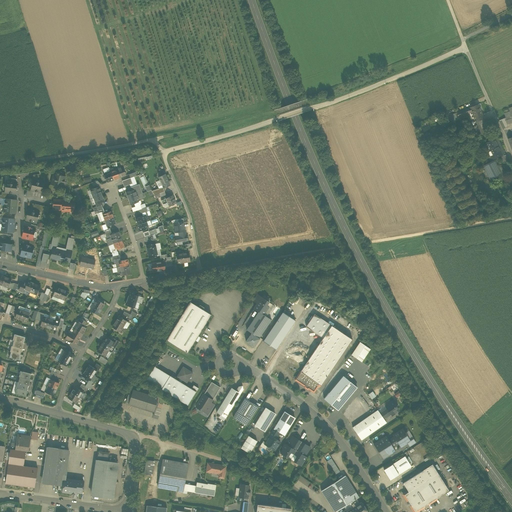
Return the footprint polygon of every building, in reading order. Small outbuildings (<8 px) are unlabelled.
[(471,107),(471,108),(457,113),(452,115),(454,121),(459,119),(459,118),(464,116),(464,115),(473,112),(475,118),(482,115),(478,104),(471,107)] [(487,122),(485,123),(484,119),(482,115),(475,118),(477,122),(478,125),(477,126),(479,131),(481,135),(491,131),(487,122)] [(427,122),(420,126),(424,132),(431,128),(427,122)] [(491,157),(492,159),(503,153),(504,152),(500,144),(497,137),(484,144),(488,151),(488,152),(491,157)] [(485,167),(486,170),(486,171),(486,172),(486,174),(487,175),(488,176),(489,176),(490,178),(492,179),(496,177),(496,178),(497,177),(505,173),(502,168),(498,167),(495,161),(493,161),(492,159),(491,157),(489,158),(491,163),(485,165),(485,167)] [(123,167),(116,169),(119,178),(126,175),(123,167)] [(113,180),(119,178),(116,169),(114,170),(110,171),(113,180)] [(70,171),(66,172),(73,189),(77,188),(70,171)] [(113,180),(110,171),(104,173),(107,182),(113,180)] [(51,185),(63,187),(65,177),(62,176),(61,174),(60,175),(54,174),(51,185)] [(158,187),(163,185),(168,183),(168,182),(165,174),(159,177),(160,180),(156,182),(158,187)] [(132,184),(130,178),(122,181),(124,187),(129,185),(132,184)] [(30,190),(41,193),(42,190),(43,189),(42,187),(44,181),(38,180),(33,179),(30,190)] [(9,193),(15,194),(16,191),(17,190),(16,188),(17,182),(16,182),(8,181),(6,181),(4,193),(9,193)] [(129,188),(130,191),(134,190),(134,191),(135,191),(137,195),(142,194),(139,185),(137,185),(130,188),(129,188)] [(154,195),(159,194),(164,192),(163,187),(152,191),(154,194),(154,195)] [(89,195),(90,199),(102,195),(100,189),(96,190),(95,188),(90,190),(91,192),(91,194),(89,195)] [(128,198),(137,195),(135,191),(134,191),(134,190),(130,191),(126,193),(128,198)] [(104,201),(102,195),(90,199),(92,205),(95,204),(100,203),(101,202),(104,201)] [(138,202),(138,201),(138,200),(137,195),(128,198),(130,204),(135,203),(138,202)] [(172,195),(165,198),(167,203),(169,206),(176,203),(172,195)] [(4,205),(16,207),(17,200),(9,199),(0,198),(0,203),(1,203),(0,205),(4,205)] [(63,200),(54,200),(53,209),(62,209),(62,210),(74,211),(74,202),(63,201),(63,200)] [(39,211),(48,213),(49,207),(32,203),(31,209),(39,211)] [(26,220),(36,223),(39,211),(31,209),(28,209),(27,215),(26,215),(27,217),(26,220)] [(101,222),(104,220),(113,217),(111,211),(105,213),(104,211),(98,213),(101,222)] [(138,225),(146,222),(145,217),(146,217),(145,216),(144,216),(143,216),(135,219),(138,225)] [(115,223),(113,217),(104,220),(106,224),(106,226),(115,223)] [(3,218),(2,224),(1,231),(7,232),(13,232),(14,226),(15,219),(11,219),(3,218)] [(148,226),(146,222),(138,225),(140,231),(148,228),(147,227),(148,226)] [(179,222),(178,223),(173,223),(175,233),(175,235),(178,235),(177,232),(178,232),(179,236),(178,236),(175,237),(176,242),(188,240),(186,233),(185,233),(184,231),(185,231),(183,222),(184,222),(179,223),(179,222)] [(30,240),(32,240),(35,229),(30,228),(24,226),(24,229),(22,230),(23,232),(22,238),(30,240)] [(106,240),(108,246),(113,244),(122,241),(119,232),(113,234),(113,235),(110,237),(111,238),(107,239),(106,240)] [(68,238),(66,249),(72,250),(75,239),(68,238)] [(49,249),(54,250),(54,249),(56,250),(57,249),(58,241),(52,239),(51,245),(50,244),(49,249)] [(122,241),(113,244),(115,249),(116,248),(116,249),(124,247),(122,241)] [(0,249),(7,251),(11,251),(12,245),(0,243),(0,249)] [(26,257),(31,258),(34,247),(29,246),(23,244),(22,247),(21,248),(22,250),(20,256),(26,257)] [(116,250),(116,249),(116,248),(115,249),(113,244),(108,246),(111,253),(112,252),(116,251),(116,250)] [(72,250),(66,249),(65,251),(57,249),(56,250),(54,249),(54,250),(52,257),(58,259),(58,260),(70,263),(70,262),(72,250)] [(80,265),(86,267),(87,265),(94,267),(95,260),(89,259),(86,258),(86,259),(81,258),(80,265)] [(153,269),(153,272),(160,271),(165,270),(164,268),(165,268),(165,266),(164,266),(163,262),(152,263),(152,264),(153,269)] [(131,274),(129,265),(120,267),(117,267),(117,272),(120,271),(121,276),(131,274)] [(11,279),(5,277),(2,285),(8,288),(9,284),(11,279)] [(24,290),(30,292),(34,283),(27,281),(26,283),(24,289),(24,290)] [(40,285),(34,283),(30,292),(36,294),(40,285)] [(53,296),(59,298),(62,289),(56,287),(53,296)] [(68,292),(62,289),(59,298),(64,300),(68,292)] [(130,290),(127,299),(136,302),(138,302),(139,303),(141,304),(143,297),(138,296),(135,295),(136,292),(130,290)] [(253,301),(257,303),(261,298),(257,295),(253,301)] [(259,311),(264,315),(269,307),(267,305),(269,302),(269,301),(269,299),(267,298),(265,299),(265,300),(262,297),(261,298),(257,303),(254,308),(259,311)] [(97,299),(93,305),(101,310),(105,304),(97,299)] [(134,308),(136,302),(127,299),(125,305),(134,308)] [(166,340),(188,353),(211,315),(203,310),(204,308),(199,305),(198,307),(190,302),(166,340)] [(274,305),(269,302),(267,305),(269,307),(264,315),(266,316),(274,305)] [(98,315),(101,310),(93,305),(90,310),(98,315)] [(15,318),(21,320),(24,311),(18,309),(15,318)] [(30,313),(24,311),(21,320),(27,322),(30,313)] [(246,330),(251,333),(259,338),(271,320),(266,316),(264,315),(259,311),(246,330)] [(283,312),(263,341),(276,349),(295,320),(283,312)] [(306,327),(323,338),(331,325),(314,314),(306,327)] [(118,316),(115,322),(123,327),(126,321),(118,316)] [(40,325),(46,327),(49,319),(43,317),(42,321),(40,325)] [(55,320),(49,319),(46,327),(52,329),(55,321),(55,320)] [(81,319),(78,323),(83,327),(86,322),(81,319)] [(120,332),(123,327),(115,322),(112,327),(120,332)] [(86,328),(83,327),(78,323),(75,329),(83,334),(86,328)] [(352,339),(331,325),(323,338),(300,371),(319,384),(321,385),(352,339)] [(83,334),(75,329),(72,334),(71,334),(80,339),(83,334)] [(76,345),(80,339),(71,334),(72,334),(69,332),(66,338),(76,345)] [(260,339),(259,338),(251,333),(246,342),(254,347),(260,339)] [(13,340),(14,341),(14,340),(23,343),(25,337),(14,334),(13,340)] [(106,337),(104,341),(112,346),(111,346),(112,346),(114,342),(106,337)] [(14,341),(12,346),(22,349),(23,349),(24,343),(23,343),(14,340),(14,341)] [(100,346),(108,351),(111,347),(111,346),(112,346),(104,341),(100,346)] [(360,342),(351,355),(361,362),(370,349),(360,342)] [(10,352),(11,352),(20,354),(22,349),(12,346),(11,346),(10,352)] [(105,356),(108,351),(100,346),(97,351),(105,356)] [(64,350),(61,356),(69,360),(73,355),(64,350)] [(21,354),(20,354),(11,352),(9,357),(20,360),(21,354)] [(66,366),(69,360),(61,356),(58,361),(66,366)] [(98,360),(105,365),(108,360),(101,356),(98,360)] [(89,365),(85,370),(93,375),(97,370),(93,367),(89,365)] [(146,380),(162,389),(170,376),(155,366),(146,380)] [(177,376),(180,378),(182,380),(187,382),(189,379),(191,378),(191,376),(193,373),(183,367),(177,376)] [(90,380),(93,375),(85,370),(82,376),(89,380),(90,380)] [(19,376),(20,377),(29,379),(31,373),(20,371),(19,376)] [(314,392),(319,384),(300,371),(295,379),(314,392)] [(170,376),(162,389),(187,405),(196,392),(181,382),(178,381),(170,376)] [(343,376),(329,392),(343,404),(357,387),(343,376)] [(30,379),(29,379),(20,377),(18,382),(28,385),(29,385),(30,379)] [(50,380),(48,386),(56,390),(59,384),(50,380)] [(26,390),(28,385),(18,382),(17,382),(16,388),(17,388),(26,390)] [(204,395),(212,400),(220,387),(211,382),(204,395)] [(54,396),(56,390),(48,386),(45,392),(54,396)] [(374,395),(382,390),(379,386),(372,391),(374,395)] [(71,392),(71,393),(79,397),(82,392),(74,387),(71,392)] [(27,390),(26,390),(17,388),(15,394),(26,396),(27,390)] [(241,393),(236,390),(231,388),(216,412),(220,415),(225,418),(241,393)] [(145,409),(154,411),(158,398),(149,395),(133,390),(131,395),(129,404),(145,409)] [(343,404),(329,392),(324,399),(338,410),(343,404)] [(76,403),(79,397),(71,393),(68,398),(76,403)] [(205,412),(208,414),(210,411),(214,404),(211,403),(212,400),(204,395),(203,394),(196,407),(204,412),(205,412)] [(233,417),(247,426),(258,407),(245,398),(233,417)] [(387,408),(391,414),(392,415),(399,410),(396,406),(398,405),(395,400),(389,404),(390,406),(387,408)] [(254,425),(265,432),(275,415),(265,408),(254,425)] [(352,427),(361,440),(386,422),(384,419),(380,413),(377,410),(352,427)] [(380,413),(384,419),(389,416),(385,410),(380,413)] [(280,432),(284,435),(295,418),(284,412),(274,429),(280,432)] [(399,443),(404,444),(407,442),(409,441),(402,430),(394,435),(395,437),(399,443)] [(267,449),(269,450),(271,450),(272,448),(275,450),(280,442),(276,439),(278,436),(272,432),(265,444),(268,446),(267,447),(267,449)] [(10,449),(26,451),(27,446),(29,447),(30,439),(24,438),(24,437),(17,436),(16,443),(11,442),(10,449)] [(248,436),(241,448),(249,453),(257,441),(248,436)] [(287,445),(296,451),(301,442),(292,436),(287,445)] [(396,451),(393,447),(389,440),(386,436),(373,444),(383,459),(396,451)] [(395,437),(389,440),(393,447),(399,443),(395,437)] [(310,447),(301,442),(296,451),(305,456),(310,447)] [(291,452),(294,454),(296,451),(287,445),(285,444),(280,453),(287,457),(290,453),(291,452)] [(407,444),(401,447),(399,444),(393,447),(396,452),(408,446),(407,444)] [(43,483),(58,486),(63,486),(64,479),(68,450),(48,447),(43,483)] [(5,483),(35,488),(37,468),(23,465),(25,453),(10,451),(9,460),(6,475),(5,483)] [(98,451),(97,459),(108,461),(109,453),(98,451)] [(305,456),(296,451),(294,454),(297,456),(296,457),(294,461),(301,465),(306,457),(305,456)] [(405,456),(392,464),(399,474),(411,466),(405,456)] [(117,462),(108,461),(97,459),(92,496),(112,499),(117,462)] [(178,491),(183,492),(184,485),(188,464),(163,459),(158,482),(159,482),(158,487),(178,491)] [(144,474),(151,475),(153,461),(146,460),(144,474)] [(218,477),(224,478),(226,466),(223,466),(221,466),(221,465),(212,464),(212,465),(211,472),(219,474),(218,477)] [(390,480),(399,474),(392,464),(384,470),(390,480)] [(411,505),(415,511),(424,506),(425,507),(428,505),(427,504),(437,498),(438,499),(441,497),(440,496),(449,490),(433,464),(403,483),(408,492),(404,495),(408,501),(408,505),(411,505)] [(300,475),(297,479),(316,492),(319,488),(300,475)] [(321,491),(334,511),(335,511),(348,504),(351,509),(359,503),(357,499),(359,497),(345,475),(321,491)] [(84,481),(64,479),(63,486),(58,486),(57,491),(62,492),(75,493),(75,492),(82,493),(82,491),(83,490),(83,489),(84,481)] [(213,495),(214,496),(216,485),(211,484),(211,485),(197,483),(196,487),(195,492),(201,493),(202,493),(214,495),(213,495)] [(239,497),(244,497),(248,498),(248,497),(248,494),(249,494),(250,490),(249,490),(249,486),(241,484),(239,497)] [(196,487),(184,485),(183,492),(183,493),(187,493),(187,491),(195,492),(196,487)] [(345,511),(368,511),(362,502),(359,503),(351,509),(345,511)]
